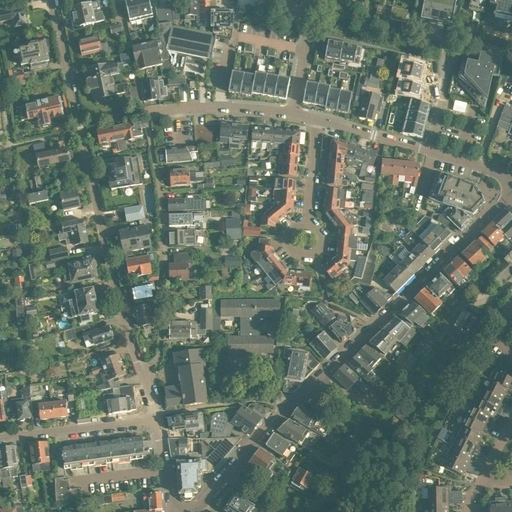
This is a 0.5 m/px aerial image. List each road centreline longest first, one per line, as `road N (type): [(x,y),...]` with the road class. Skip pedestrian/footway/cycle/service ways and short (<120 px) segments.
road 1 (residential): [(508,191),(283,407),(190,511)]
road 2 (residential): [(155,418),(116,296),(51,0)]
road 3 (residential): [(316,119),(218,106),(144,114)]
road 4 (residential): [(0,440),(155,418)]
